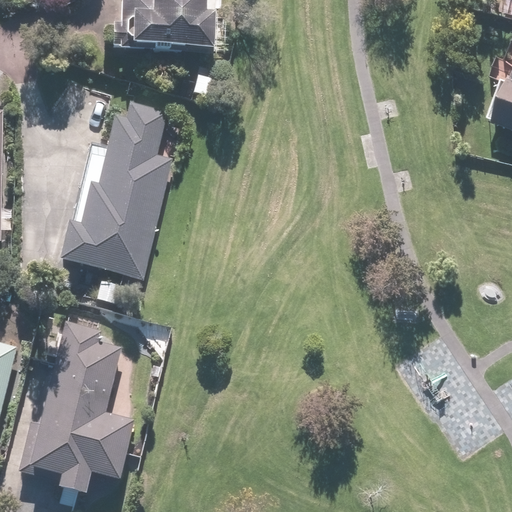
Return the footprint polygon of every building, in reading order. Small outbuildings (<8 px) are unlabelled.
[(139,43),(215,47),(217,12),(206,12),(206,0),(122,0),(122,25),(113,24),(112,46),(139,48),(139,43)] [(222,72),(200,66),(193,94),(215,100),(222,72)] [(511,80),(507,78),(489,123),(511,132),(511,80)] [(68,219),(58,261),(143,280),(171,159),(157,156),(167,111),(131,102),(126,122),(112,118),(97,186),(89,184),(80,222),(68,219)] [(2,210),(5,112),(0,112),(0,243),(1,244),(2,231),(13,231),(13,210),(2,210)] [(123,285),(102,281),(98,302),(120,306),(123,285)] [(103,331),(64,320),(19,474),(45,482),(49,470),(63,474),(60,486),(84,493),(91,471),(118,479),(135,421),(104,412),(123,350),(99,343),(103,331)] [(0,415),(17,348),(0,343),(0,415)]
